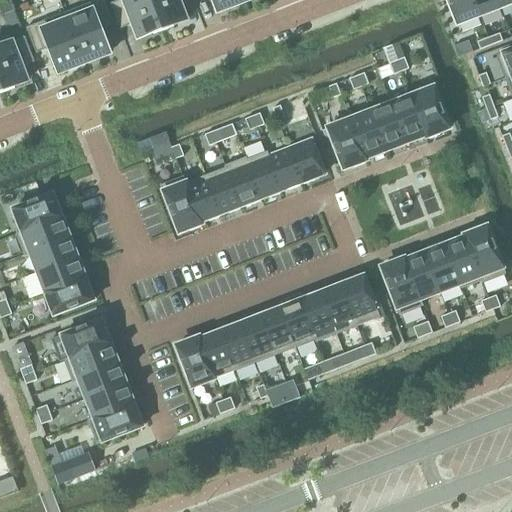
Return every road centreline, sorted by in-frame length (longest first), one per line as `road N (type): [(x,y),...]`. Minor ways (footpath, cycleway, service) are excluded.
road 1 (residential): [(139,261),(325,190),(354,263),(129,348)]
road 2 (residential): [(79,100),(338,0)]
road 3 (residential): [(79,100),(139,261)]
